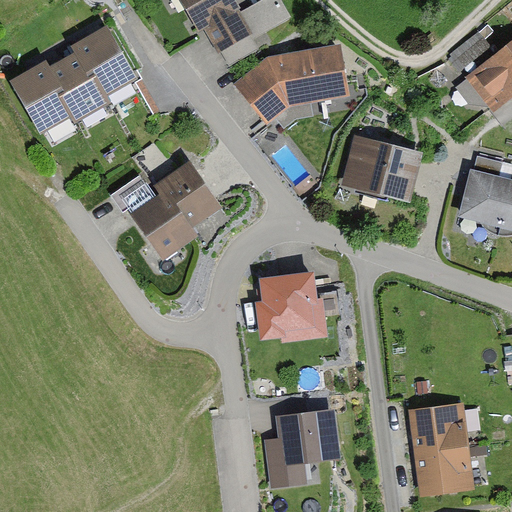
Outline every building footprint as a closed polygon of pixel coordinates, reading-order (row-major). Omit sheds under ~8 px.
[(234,0),(180,0),(200,34),(206,30),(219,53),(221,51),(250,36),(254,34),(234,0)] [(280,0),(246,0),(265,32),(290,17),(280,0)] [(83,57),(109,105),(142,87),(111,31),(78,48),(83,57)] [(449,57),(460,72),(492,47),(480,32),(449,57)] [(259,52),(250,36),(221,51),(230,67),(259,52)] [(511,41),(503,49),(511,59),(511,41)] [(511,101),(511,59),(503,49),(466,79),(468,82),(489,108),(495,115),(511,101)] [(270,62),(236,88),(268,132),(291,111),(352,104),(344,52),(270,62)] [(83,57),(50,74),(76,123),(80,130),(113,112),(109,105),(83,57)] [(46,68),(13,86),(43,141),(76,123),(50,74),(46,68)] [(489,108),(468,82),(457,90),(470,106),(489,108)] [(426,159),(354,141),(341,191),(413,209),(426,159)] [(484,160),(509,164),(511,152),(486,148),(484,160)] [(476,176),(472,175),(460,221),(484,227),(490,235),(498,237),(511,186),(496,182),(500,164),(480,159),(476,176)] [(158,188),(165,197),(191,234),(223,212),(191,165),(158,188)] [(140,179),(112,197),(124,215),(151,196),(140,179)] [(511,185),(511,186),(498,237),(511,237),(511,185)] [(191,234),(165,197),(132,220),(164,265),(197,242),(191,234)] [(314,278),(261,284),(263,307),(257,308),(261,346),(282,343),(282,346),(330,340),(325,300),(317,300),(314,278)] [(427,383),(416,384),(417,395),(428,395),(427,383)] [(465,408),(410,414),(415,456),(470,449),(465,408)] [(336,413),(278,422),(281,444),(265,447),(272,492),(310,486),(308,468),(343,463),(336,413)] [(486,447),(470,449),(471,459),(487,457),(486,447)] [(470,449),(415,456),(420,501),(476,494),(471,459),(470,449)]
